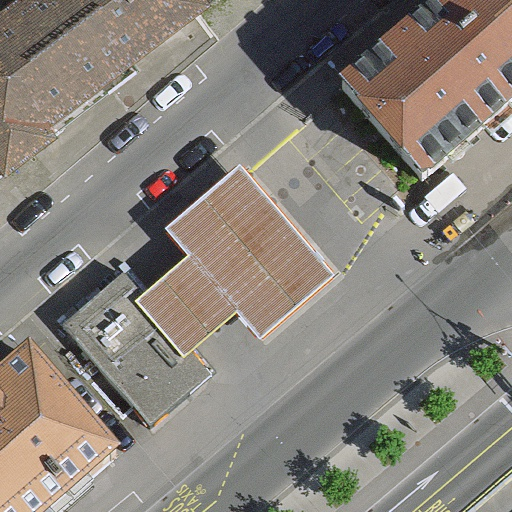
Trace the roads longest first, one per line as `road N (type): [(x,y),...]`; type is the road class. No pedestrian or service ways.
road 1 (residential): [(0,277),(322,0)]
road 2 (primary): [(511,267),(203,511)]
road 3 (primary): [(412,511),(511,426)]
